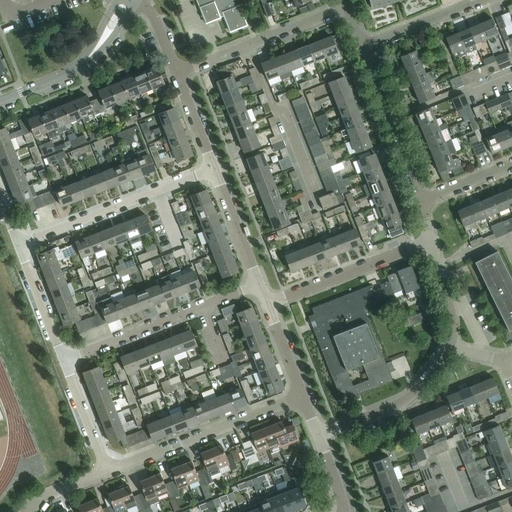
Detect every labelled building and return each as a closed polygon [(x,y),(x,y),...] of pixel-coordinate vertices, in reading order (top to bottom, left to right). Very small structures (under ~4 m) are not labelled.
[(235,7),(232,0),(197,0),(200,7),(206,23),(220,17),(219,16),(223,15),(230,31),(246,25),(239,5),(235,7)] [(273,15),(268,2),(262,5),(267,17),(273,15)] [(506,25),(511,22),(511,8),(501,13),(506,25)] [(498,27),(500,30),(504,28),(506,27),(504,24),(501,15),(495,18),(498,27)] [(492,19),(480,24),(486,39),(498,34),(492,19)] [(486,39),(480,24),(468,28),(475,43),(486,39)] [(475,43),(468,28),(457,33),(463,48),(475,43)] [(509,39),(504,28),(500,30),(504,41),(509,39)] [(457,33),(445,38),(451,53),(452,53),(454,58),(458,56),(460,57),(466,54),(463,48),(457,33)] [(331,37),(319,41),(325,56),(337,52),(331,37)] [(441,53),(443,52),(447,50),(442,39),(436,41),(441,53)] [(325,56),(319,41),(308,46),(314,61),(325,56)] [(314,61),(308,46),(296,50),(302,65),(314,61)] [(302,65),(296,50),(285,55),(290,70),(302,65)] [(400,56),(405,68),(420,62),(415,50),(400,56)] [(452,62),(447,50),(443,52),(447,64),(452,62)] [(511,65),(506,54),(507,56),(500,59),(495,61),(499,70),(511,65)] [(290,70),(285,55),(273,59),(279,74),(290,70)] [(279,74),(273,59),(261,64),(267,79),(279,74)] [(499,70),(495,61),(484,66),(488,75),(499,70)] [(425,73),(420,62),(405,68),(410,80),(425,73)] [(457,73),(452,62),(447,64),(452,75),(457,73)] [(488,75),(484,66),(472,70),(476,80),(488,75)] [(164,83),(157,67),(152,69),(151,67),(145,70),(146,71),(145,72),(152,88),(164,83)] [(248,69),(253,81),(258,79),(254,67),(248,69)] [(340,67),(331,71),(333,77),(342,73),(340,67)] [(476,80),(472,70),(460,75),(464,85),(476,80)] [(333,77),(331,71),(322,75),(324,80),(333,77)] [(431,71),(425,73),(410,80),(414,91),(429,85),(435,82),(431,71)] [(152,88),(145,72),(140,74),(139,72),(133,74),(134,76),(134,77),(140,93),(152,88)] [(217,82),(221,94),(236,88),(242,86),(240,81),(234,83),(232,76),(217,82)] [(329,82),(333,94),(348,88),(344,76),(329,82)] [(140,93),(134,77),(128,79),(128,77),(121,79),(122,81),(129,98),(140,93)] [(317,77),(308,80),(310,86),(319,82),(317,77)] [(457,87),(453,78),(449,80),(452,89),(457,87)] [(262,88),(258,79),(253,81),(256,90),(262,88)] [(310,86),(308,80),(299,84),(301,89),(310,86)] [(129,98),(122,81),(116,84),(116,82),(110,84),(110,86),(117,103),(116,103),(119,108),(124,106),(122,100),(129,98)] [(286,92),(288,98),(297,94),(295,89),(291,83),(284,86),(286,92)] [(434,97),(429,85),(414,91),(419,103),(434,97)] [(117,103),(110,86),(105,88),(104,87),(98,89),(99,91),(98,91),(101,97),(95,99),(100,113),(106,111),(105,108),(116,103),(117,103)] [(241,99),(236,88),(221,94),(226,105),(241,99)] [(353,100),(348,88),(333,94),(338,106),(353,100)] [(288,98),(286,92),(277,95),(279,101),(288,98)] [(259,95),(262,104),(268,102),(264,93),(259,95)] [(306,95),(309,103),(315,101),(312,93),(306,95)] [(457,110),(460,109),(468,106),(463,94),(452,98),(457,110)] [(507,94),(496,98),(500,109),(511,104),(511,103),(507,94)] [(100,113),(95,99),(89,102),(87,96),(82,98),(81,96),(75,98),(76,100),(75,101),(82,117),(81,117),(83,123),(89,120),(87,115),(93,112),(94,115),(100,113)] [(291,101),(294,109),(306,104),(303,97),(291,101)] [(484,103),(488,113),(493,111),(493,112),(500,109),(496,98),(484,103)] [(159,106),(158,106),(160,110),(173,105),(170,99),(158,104),(159,106)] [(245,111),(241,99),(226,105),(230,117),(245,111)] [(357,112),(353,100),(338,106),(342,117),(357,112)] [(82,117),(75,101),(70,103),(69,101),(63,103),(64,105),(63,105),(70,122),(81,117),(82,117)] [(319,110),(315,101),(309,103),(313,113),(319,110)] [(271,111),(268,102),(262,104),(266,113),(271,111)] [(488,113),(484,103),(472,108),(476,118),(488,113)] [(308,111),(306,104),(294,109),(296,116),(308,111)] [(70,122),(63,105),(58,108),(57,106),(51,108),(52,110),(60,132),(61,132),(66,129),(64,124),(70,122)] [(148,115),(160,110),(158,106),(147,111),(148,115)] [(468,106),(460,109),(457,110),(460,117),(462,116),(464,121),(469,119),(473,117),(468,106)] [(159,114),(163,126),(178,120),(174,108),(159,114)] [(415,114),(420,125),(435,119),(430,108),(415,114)] [(60,132),(52,110),(46,112),(46,111),(39,113),(40,115),(46,131),(47,131),(49,138),(61,133),(61,132),(60,132)] [(235,128),(250,122),(245,111),(230,117),(235,128)] [(311,117),(308,111),(296,116),(299,122),(311,117)] [(362,123),(357,112),(342,117),(347,128),(362,123)] [(46,131),(40,115),(34,117),(34,115),(28,118),(28,120),(35,136),(46,131)] [(133,121),(137,119),(135,115),(123,120),(126,127),(134,124),(133,121)] [(268,118),(271,127),(277,125),(273,116),(268,118)] [(315,118),(318,126),(324,124),(321,116),(315,118)] [(301,128),(313,123),(311,117),(299,122),(301,128)] [(478,128),(473,117),(469,119),(473,130),(478,128)] [(23,134),(24,134),(29,132),(24,118),(18,120),(22,130),(14,133),(15,137),(23,134)] [(435,119),(420,125),(425,137),(440,131),(448,127),(446,123),(438,126),(435,119)] [(183,131),(178,120),(163,126),(168,137),(183,131)] [(239,140),(254,134),(250,122),(235,128),(239,140)] [(140,125),(143,134),(149,132),(146,123),(140,125)] [(316,129),(313,123),(301,128),(304,134),(316,129)] [(366,135),(362,123),(347,128),(340,131),(342,136),(349,134),(351,140),(366,135)] [(327,133),(324,124),(318,126),(321,135),(327,133)] [(283,141),(277,125),(271,127),(274,136),(269,138),(272,145),(283,141)] [(137,126),(125,131),(128,136),(130,143),(135,142),(132,135),(139,132),(137,126)] [(0,129),(0,143),(9,140),(5,128),(0,129)] [(483,140),(478,128),(473,130),(478,142),(483,140)] [(306,140),(318,135),(316,129),(304,134),(306,140)] [(511,144),(511,137),(508,129),(497,133),(503,148),(511,144)] [(130,143),(128,136),(125,131),(117,134),(119,140),(123,138),(126,145),(130,143)] [(187,143),(183,131),(168,137),(162,139),(167,151),(172,149),(187,143)] [(444,142),(440,131),(425,137),(429,148),(444,142)] [(33,141),(29,132),(24,134),(27,143),(33,141)] [(153,141),(149,132),(143,134),(147,143),(153,141)] [(503,148),(497,133),(485,138),(491,153),(503,148)] [(259,146),(254,134),(239,140),(244,152),(259,146)] [(84,135),(76,138),(79,145),(87,143),(84,135)] [(309,147),(321,142),(320,139),(318,135),(306,140),(309,147)] [(371,146),(366,135),(351,140),(356,152),(371,146)] [(102,140),(105,145),(114,142),(111,136),(102,140)] [(323,148),(324,151),(330,149),(325,137),(320,139),(321,142),(323,148)] [(79,145),(76,138),(69,141),(72,148),(79,145)] [(0,156),(14,151),(9,140),(0,143),(0,156)] [(105,145),(102,140),(94,143),(96,149),(105,145)] [(444,142),(429,148),(434,160),(449,154),(455,152),(450,140),(444,142)] [(487,152),(483,140),(478,142),(471,145),(476,157),(487,152)] [(311,153),(323,148),(321,142),(309,147),(311,153)] [(42,143),(36,145),(39,151),(44,148),(42,143)] [(55,151),(53,147),(51,143),(45,146),(46,149),(41,152),(43,156),(55,151)] [(192,155),(187,143),(172,149),(177,161),(192,155)] [(88,145),(79,149),(81,154),(90,151),(88,145)] [(149,148),(153,157),(158,155),(155,145),(149,148)] [(29,148),(32,157),(38,155),(35,146),(29,148)] [(284,159),(289,156),(285,147),(280,149),(284,159)] [(148,155),(146,148),(134,153),(136,159),(142,174),(154,170),(149,155),(148,155)] [(326,155),(324,151),(323,148),(311,153),(313,159),(326,155)] [(81,154),(79,149),(70,152),(73,158),(81,154)] [(336,164),(330,149),(324,151),(326,155),(328,161),(330,166),(336,164)] [(18,163),(14,151),(0,156),(0,160),(3,169),(18,163)] [(64,152),(55,155),(57,161),(66,157),(64,152)] [(247,159),(251,171),(266,165),(262,153),(247,159)] [(359,160),(363,171),(378,165),(374,154),(359,160)] [(452,161),(449,154),(434,160),(439,172),(446,169),(447,172),(461,166),(458,158),(452,161)] [(42,164),(38,155),(32,157),(36,166),(42,164)] [(57,161),(55,155),(44,160),(46,165),(57,161)] [(163,166),(158,155),(153,157),(157,168),(163,166)] [(328,161),(326,155),(313,159),(316,166),(328,161)] [(293,166),(289,156),(284,159),(278,161),(282,170),(293,166)] [(67,167),(63,159),(57,162),(60,170),(67,167)] [(142,174),(136,159),(125,164),(131,179),(142,174)] [(330,166),(328,161),(316,166),(318,172),(331,167),(330,166)] [(23,174),(18,163),(3,169),(8,180),(23,174)] [(125,164),(113,168),(119,183),(131,179),(125,164)] [(271,177),(266,165),(251,171),(256,182),(271,177)] [(383,177),(378,165),(363,171),(368,183),(383,177)] [(333,173),(331,167),(318,172),(321,178),(333,173)] [(119,183),(113,168),(102,173),(108,188),(119,183)] [(38,172),(42,180),(47,178),(44,169),(38,172)] [(288,172),(292,182),(298,180),(294,170),(288,172)] [(335,179),(336,182),(342,180),(338,171),(333,173),(335,179)] [(108,188),(102,173),(90,177),(96,192),(108,188)] [(335,179),(333,173),(321,178),(323,183),(335,179)] [(27,186),(23,174),(8,180),(12,192),(27,186)] [(96,192),(90,177),(79,182),(85,197),(96,192)] [(275,188),(271,177),(256,182),(260,194),(275,188)] [(387,188),(383,177),(368,183),(372,194),(387,188)] [(51,187),(47,178),(42,180),(45,189),(51,187)] [(347,178),(342,180),(336,182),(337,184),(340,191),(345,189),(344,185),(349,183),(347,178)] [(325,189),(337,184),(336,182),(335,179),(323,183),(325,189)] [(301,188),(298,180),(292,182),(295,190),(301,188)] [(85,197),(79,182),(67,186),(73,201),(85,197)] [(341,194),(340,191),(337,184),(325,189),(327,195),(333,193),(334,196),(341,194)] [(32,198),(27,186),(12,192),(17,204),(27,200),(32,198)] [(73,201),(67,186),(55,191),(59,200),(61,206),(73,201)] [(280,199),(275,188),(260,194),(265,205),(280,199)] [(392,200),(387,188),(372,194),(377,206),(392,200)] [(511,205),(511,188),(503,192),(509,207),(511,205)] [(59,200),(55,191),(54,189),(49,191),(53,202),(59,200)] [(191,196),(195,207),(210,202),(206,190),(191,196)] [(53,202),(49,191),(44,193),(48,204),(53,202)] [(299,198),(301,205),(306,202),(302,192),(290,196),(292,201),(299,198)] [(345,194),(349,203),(354,201),(351,192),(345,194)] [(509,207),(503,192),(491,197),(498,212),(509,207)] [(48,204),(44,193),(38,195),(42,207),(48,204)] [(337,205),(334,196),(333,193),(327,195),(318,199),(323,211),(337,205)] [(344,202),(341,194),(334,196),(337,205),(344,202)] [(42,207),(38,195),(33,198),(37,209),(42,207)] [(498,212),(491,197),(480,201),(486,216),(498,212)] [(37,209),(33,198),(32,198),(27,200),(31,211),(37,209)] [(284,211),(280,199),(265,205),(269,217),(284,211)] [(396,212),(392,200),(377,206),(381,218),(396,212)] [(171,203),(175,215),(181,213),(177,201),(171,203)] [(358,210),(354,201),(349,203),(352,212),(358,210)] [(486,216),(480,201),(469,206),(475,221),(486,216)] [(215,213),(210,202),(195,207),(200,219),(215,213)] [(311,215),(306,202),(301,205),(304,212),(298,214),(300,219),(309,216),(311,215)] [(345,212),(342,206),(334,210),(336,215),(345,212)] [(475,221),(469,206),(457,211),(463,226),(475,221)] [(336,215),(334,210),(324,213),(327,219),(336,215)] [(187,211),(181,213),(175,215),(176,218),(180,226),(186,224),(191,222),(187,211)] [(289,223),(284,211),(269,217),(274,229),(289,223)] [(318,212),(311,215),(309,216),(311,221),(320,218),(318,212)] [(401,223),(396,212),(381,218),(386,229),(401,223)] [(219,225),(215,213),(200,219),(204,230),(219,225)] [(145,215),(133,219),(139,234),(151,230),(145,215)] [(354,217),(357,226),(363,224),(363,223),(360,215),(354,217)] [(309,216),(300,219),(302,225),(311,221),(309,216)] [(511,231),(511,217),(502,222),(507,233),(511,231)] [(139,234),(133,219),(122,224),(127,239),(139,234)] [(369,239),(365,227),(374,224),(372,220),(363,223),(363,224),(357,226),(364,242),(369,239)] [(507,233),(502,222),(490,226),(494,234),(493,234),(495,238),(507,233)] [(127,239),(122,224),(110,228),(116,244),(127,239)] [(188,231),(186,224),(180,226),(184,238),(194,235),(192,229),(188,231)] [(296,224),(287,227),(290,233),(298,229),(296,224)] [(224,236),(219,225),(204,230),(209,242),(224,236)] [(290,233),(287,227),(276,232),(278,237),(290,233)] [(116,244),(110,228),(98,233),(104,248),(116,244)] [(355,229),(343,234),(349,249),(361,244),(355,229)] [(104,248),(98,233),(87,237),(93,252),(104,248)] [(349,249),(343,234),(332,238),(337,253),(349,249)] [(484,243),(495,238),(493,234),(482,239),(484,243)] [(228,248),(224,236),(209,242),(213,254),(228,248)] [(93,252),(87,237),(75,242),(85,266),(89,264),(86,255),(93,252)] [(484,243),(482,239),(481,237),(469,242),(472,248),(484,243)] [(337,253),(332,238),(320,243),(326,258),(337,253)] [(183,242),(186,251),(192,249),(188,240),(183,242)] [(326,258),(320,243),(308,247),(314,262),(326,258)] [(71,255),(77,253),(73,244),(59,250),(58,247),(37,255),(42,267),(57,261),(71,255)] [(314,262),(308,247),(297,251),(302,266),(314,262)] [(182,248),(172,252),(175,258),(184,254),(182,248)] [(233,259),(228,248),(213,254),(218,265),(233,259)] [(155,249),(146,252),(148,258),(157,255),(155,249)] [(195,258),(192,249),(186,251),(190,260),(195,258)] [(302,266),(297,251),(285,256),(291,271),(302,266)] [(511,281),(497,251),(475,262),(508,331),(511,329),(511,281)] [(148,258),(146,252),(137,255),(139,261),(148,258)] [(175,258),(172,252),(164,255),(166,261),(175,258)] [(77,253),(71,255),(74,264),(80,262),(77,253)] [(158,258),(150,261),(152,267),(160,264),(158,258)] [(126,269),(123,263),(122,259),(118,260),(120,265),(115,267),(117,272),(126,269)] [(122,259),(123,263),(126,269),(135,265),(133,260),(124,263),(122,259)] [(237,271),(233,259),(218,265),(222,277),(237,271)] [(61,273),(57,261),(42,267),(46,278),(61,273)] [(152,267),(150,261),(140,265),(142,270),(152,267)] [(194,264),(198,273),(203,271),(200,262),(194,264)] [(137,271),(135,265),(126,269),(128,274),(137,271)] [(108,267),(100,270),(102,276),(111,273),(108,267)] [(386,276),(388,281),(393,294),(404,289),(408,300),(421,295),(410,267),(386,276)] [(77,270),(80,279),(86,277),(83,268),(77,270)] [(128,274),(126,269),(117,272),(120,278),(128,274)] [(102,276),(100,270),(91,274),(93,279),(102,276)] [(194,271),(182,276),(188,291),(200,286),(194,271)] [(208,282),(203,271),(198,273),(202,285),(208,282)] [(66,284),(61,273),(46,278),(51,290),(66,284)] [(112,276),(103,280),(105,285),(114,282),(112,276)] [(176,295),(170,280),(168,276),(157,280),(159,285),(164,300),(176,295)] [(188,291),(182,276),(170,280),(176,295),(188,291)] [(89,285),(86,277),(80,279),(84,288),(89,285)] [(105,285),(103,280),(95,283),(97,288),(105,285)] [(342,394),(345,403),(353,400),(352,397),(392,381),(389,372),(395,370),(395,369),(393,370),(390,362),(392,362),(391,361),(385,363),(363,305),(393,294),(388,281),(380,285),(381,288),(373,291),(371,285),(311,308),(314,314),(308,316),(339,395),(342,394)] [(70,296),(66,284),(51,290),(55,302),(70,296)] [(164,300),(159,285),(147,289),(153,304),(164,300)] [(153,304),(147,289),(135,294),(141,309),(153,304)] [(86,293),(89,302),(94,300),(95,300),(91,291),(86,293)] [(141,309),(135,294),(124,298),(130,313),(141,309)] [(75,307),(70,296),(55,302),(60,313),(75,307)] [(130,313),(124,298),(113,303),(118,318),(130,313)] [(98,308),(95,300),(94,300),(89,302),(92,311),(94,310),(96,315),(97,315),(101,313),(99,308),(98,308)] [(118,318),(113,303),(99,308),(101,313),(102,312),(106,323),(118,318)] [(79,319),(75,307),(60,313),(64,325),(79,319)] [(236,313),(241,325),(256,319),(251,307),(236,313)] [(106,323),(102,312),(101,313),(97,315),(101,325),(106,323)] [(402,320),(405,327),(423,320),(420,313),(402,320)] [(101,325),(97,315),(96,315),(91,317),(95,327),(101,325)] [(95,327),(91,317),(86,319),(90,329),(95,327)] [(216,321),(221,333),(229,329),(225,318),(216,321)] [(90,329),(86,319),(80,321),(84,331),(90,329)] [(261,331),(256,319),(241,325),(246,336),(261,331)] [(84,331),(80,321),(75,323),(79,333),(84,331)] [(190,330),(179,335),(184,350),(196,345),(190,330)] [(265,342),(261,331),(246,336),(250,348),(265,342)] [(222,335),(226,344),(231,342),(231,341),(234,340),(232,335),(229,336),(228,333),(222,335)] [(184,350),(179,335),(167,339),(173,354),(184,350)] [(173,354),(167,339),(155,344),(161,359),(173,354)] [(235,351),(231,342),(226,344),(229,353),(235,351)] [(270,354),(265,342),(250,348),(255,360),(270,354)] [(161,359),(155,344),(144,348),(150,363),(161,359)] [(150,363),(144,348),(132,353),(138,368),(150,363)] [(236,362),(244,359),(241,351),(230,356),(232,362),(230,363),(230,364),(232,369),(237,366),(236,362)] [(408,351),(392,356),(398,375),(415,369),(408,351)] [(138,368),(132,353),(120,357),(126,373),(138,368)] [(274,366),(270,354),(255,360),(259,371),(274,366)] [(113,364),(117,373),(122,371),(118,361),(113,364)] [(234,375),(232,369),(230,364),(218,368),(220,374),(226,371),(229,377),(234,375)] [(203,370),(201,365),(192,368),(194,374),(203,370)] [(87,384),(102,378),(98,366),(83,372),(87,384)] [(167,377),(175,374),(172,366),(164,370),(167,377)] [(241,375),(237,366),(232,369),(234,375),(235,377),(241,375)] [(279,377),(274,366),(259,371),(264,383),(279,377)] [(194,374),(192,368),(183,371),(185,377),(194,374)] [(220,374),(218,368),(209,372),(211,378),(220,374)] [(125,379),(122,371),(117,373),(120,381),(125,379)] [(204,373),(195,377),(197,383),(206,379),(204,373)] [(178,375),(169,379),(171,384),(181,381),(178,375)] [(197,383),(195,377),(186,381),(188,386),(197,383)] [(283,389),(279,377),(264,383),(268,395),(283,389)] [(493,377),(481,382),(487,397),(499,392),(493,377)] [(107,390),(102,378),(87,384),(92,396),(107,390)] [(171,384),(169,379),(160,382),(162,388),(171,384)] [(240,381),(243,391),(249,389),(246,379),(240,381)] [(183,386),(181,381),(171,384),(173,390),(183,386)] [(487,397),(481,382),(469,387),(475,402),(487,397)] [(155,383),(145,386),(148,392),(157,388),(155,383)] [(122,386),(126,396),(131,394),(127,384),(122,386)] [(173,390),(171,384),(162,388),(164,393),(173,390)] [(148,392),(145,386),(136,390),(139,395),(148,392)] [(475,402),(469,387),(458,391),(464,406),(475,402)] [(240,389),(228,393),(234,408),(245,404),(240,389)] [(253,399),(249,389),(243,391),(248,401),(253,399)] [(111,401),(107,390),(92,396),(96,407),(111,401)] [(158,391),(148,395),(151,401),(160,397),(158,391)] [(464,406),(458,391),(446,396),(452,411),(464,406)] [(234,408),(228,393),(216,398),(222,413),(234,408)] [(134,402),(131,394),(126,396),(129,404),(134,402)] [(151,401),(148,395),(140,398),(142,404),(151,401)] [(222,413),(216,398),(205,402),(211,417),(222,413)] [(116,413),(111,401),(96,407),(101,419),(116,413)] [(211,417),(205,402),(193,407),(199,422),(211,417)] [(446,405),(434,409),(440,425),(452,420),(446,405)] [(131,409),(134,419),(140,417),(136,407),(131,409)] [(199,422),(193,407),(182,411),(187,426),(199,422)] [(440,425),(434,409),(422,414),(428,429),(440,425)] [(187,426),(182,411),(170,416),(176,431),(187,426)] [(494,416),(495,418),(497,422),(509,417),(506,411),(494,416)] [(120,424),(116,413),(101,419),(105,430),(120,424)] [(428,429),(422,414),(410,419),(417,434),(428,429)] [(176,431),(170,416),(158,420),(164,435),(176,431)] [(143,425),(140,417),(134,419),(138,427),(143,425)] [(485,427),(497,422),(495,418),(484,422),(485,427)] [(164,435),(158,420),(147,425),(148,427),(152,438),(153,440),(164,435)] [(284,428),(281,421),(271,425),(278,444),(280,447),(299,440),(293,425),(284,428)] [(474,431),(485,427),(484,422),(472,427),(474,431)] [(125,436),(120,424),(105,430),(110,442),(120,438),(125,436)] [(278,444),(271,425),(261,429),(268,448),(269,448),(270,453),(275,451),(273,446),(278,444)] [(498,425),(478,433),(480,438),(486,436),(488,443),(503,437),(498,425)] [(152,438),(148,427),(142,430),(146,440),(152,438)] [(247,441),(253,455),(268,448),(261,429),(250,433),(253,439),(247,441)] [(146,440),(142,430),(136,432),(140,442),(146,440)] [(140,442),(136,432),(131,434),(135,444),(140,442)] [(135,444),(131,434),(125,436),(129,446),(135,444)] [(455,442),(460,440),(458,434),(453,436),(453,437),(446,440),(449,449),(457,446),(455,442)] [(125,436),(120,438),(124,448),(129,446),(125,436)] [(449,449),(446,440),(445,437),(433,441),(435,444),(434,444),(438,454),(449,449)] [(508,448),(503,437),(488,443),(493,454),(508,448)] [(469,450),(464,438),(460,440),(455,442),(457,446),(460,454),(469,450)] [(253,455),(247,441),(242,443),(247,457),(253,455)] [(426,459),(422,449),(420,444),(415,446),(419,456),(415,458),(417,462),(426,459)] [(438,454),(434,444),(422,449),(426,459),(438,454)] [(221,445),(211,449),(218,468),(221,474),(230,470),(236,468),(232,456),(226,458),(221,445)] [(511,459),(511,458),(508,448),(493,454),(497,466),(511,459)] [(218,468),(211,449),(200,453),(207,470),(202,472),(206,484),(212,482),(208,472),(218,468)] [(474,462),(469,450),(460,454),(464,465),(474,462)] [(293,451),(288,463),(295,466),(300,454),(293,451)] [(372,462),(377,474),(392,468),(387,456),(372,462)] [(414,458),(405,462),(407,469),(417,465),(414,458)] [(430,470),(426,459),(417,462),(421,474),(430,470)] [(511,473),(511,459),(497,466),(502,477),(511,473)] [(191,461),(181,465),(188,484),(198,480),(201,486),(202,491),(206,494),(210,492),(206,484),(202,472),(196,474),(195,472),(191,461)] [(478,473),(474,462),(464,465),(469,477),(478,473)] [(188,484),(181,465),(170,469),(176,482),(170,484),(175,496),(181,494),(179,488),(188,484)] [(397,479),(392,468),(377,474),(382,485),(397,479)] [(435,482),(430,470),(421,474),(426,485),(435,482)] [(483,471),(478,473),(469,477),(473,488),(487,483),(483,471)] [(160,473),(149,477),(157,496),(167,493),(169,499),(175,496),(170,484),(165,486),(160,473)] [(511,487),(511,473),(502,477),(507,489),(511,487)] [(157,496),(149,477),(139,481),(144,495),(139,497),(144,509),(150,507),(149,505),(159,501),(157,497),(157,496)] [(401,491),(397,479),(382,485),(386,497),(401,491)] [(412,494),(425,490),(423,482),(410,485),(412,494)] [(439,493),(435,482),(426,485),(429,493),(430,497),(439,493)] [(297,483),(287,487),(295,509),(305,505),(297,483)] [(492,495),(487,483),(473,488),(478,500),(492,495)] [(129,485),(118,489),(126,509),(136,505),(138,511),(144,509),(139,497),(134,499),(129,485)] [(287,487),(277,490),(285,511),(288,511),(295,509),(287,487)] [(126,509),(118,489),(108,494),(113,507),(108,509),(109,511),(121,511),(126,509)] [(285,511),(277,490),(268,494),(274,511),(285,511)] [(406,502),(401,491),(386,497),(390,508),(406,502)] [(444,505),(439,493),(430,497),(429,493),(421,497),(426,511),(444,505)] [(274,511),(268,494),(258,498),(260,503),(260,502),(263,511),(274,511)] [(499,506),(510,501),(509,497),(497,501),(499,506)] [(97,498),(87,502),(91,511),(109,511),(108,509),(103,511),(97,498)] [(499,506),(497,501),(486,506),(487,511),(496,511),(501,510),(499,506)] [(91,511),(87,502),(77,506),(79,511),(91,511)] [(260,503),(250,506),(252,511),(263,511),(260,502),(260,503)] [(409,511),(406,502),(390,508),(391,511),(409,511)]
